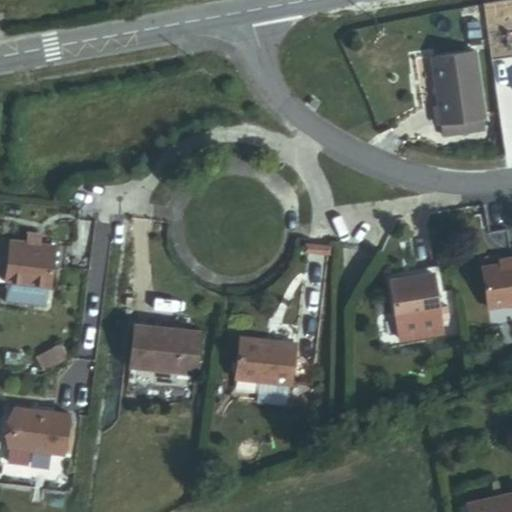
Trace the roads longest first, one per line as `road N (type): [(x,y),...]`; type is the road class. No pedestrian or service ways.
road 1 (residential): [(248,13),(282,98),(311,129),(411,175),(479,185),(511,180)]
road 2 (tertiary): [(248,13),(0,56)]
